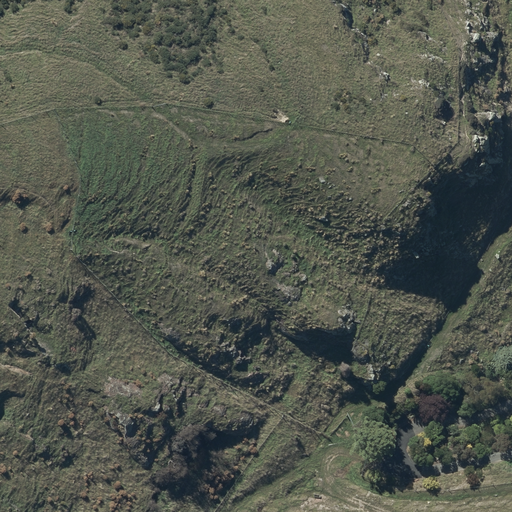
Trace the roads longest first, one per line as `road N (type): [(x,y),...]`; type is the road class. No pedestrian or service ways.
road 1 (track): [(0,50),(73,59),(185,134),(232,143),(265,132),(279,110),(276,81),(237,0)]
road 2 (track): [(511,202),(436,339),(334,447),(328,474),(343,492),(397,511)]
